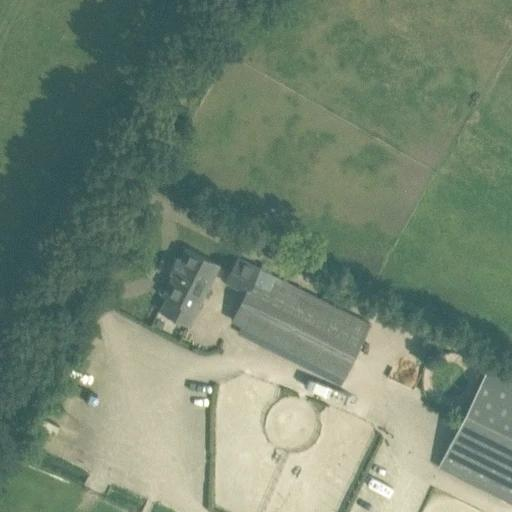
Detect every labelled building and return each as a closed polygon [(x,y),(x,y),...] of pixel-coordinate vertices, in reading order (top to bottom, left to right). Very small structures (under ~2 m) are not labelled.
[(220,265),(218,264),(187,248),(164,294),(197,310),(220,265)] [(294,256),(283,250),(278,260),(289,265),(294,256)] [(224,281),(245,292),(258,265),(237,255),(224,281)] [(231,320),(345,377),(372,323),(258,265),(245,292),(231,320)] [(424,350),(429,326),(416,324),(412,347),(424,350)] [(511,362),(495,354),(484,375),(438,466),(511,503),(511,362)] [(50,422),(46,432),(79,444),(83,434),(50,422)]
